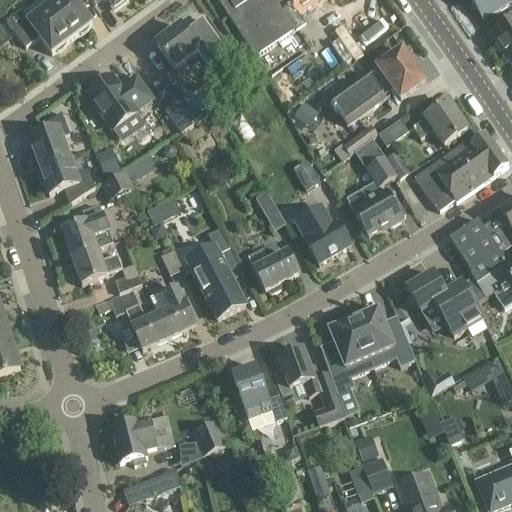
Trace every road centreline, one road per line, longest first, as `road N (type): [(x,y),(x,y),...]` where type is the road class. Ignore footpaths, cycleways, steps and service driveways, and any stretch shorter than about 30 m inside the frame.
road 1 (residential): [(511,190),(333,300),(226,354),(71,407)]
road 2 (residential): [(71,407),(0,172)]
road 3 (residential): [(180,0),(0,129)]
road 4 (residential): [(511,137),(416,0)]
